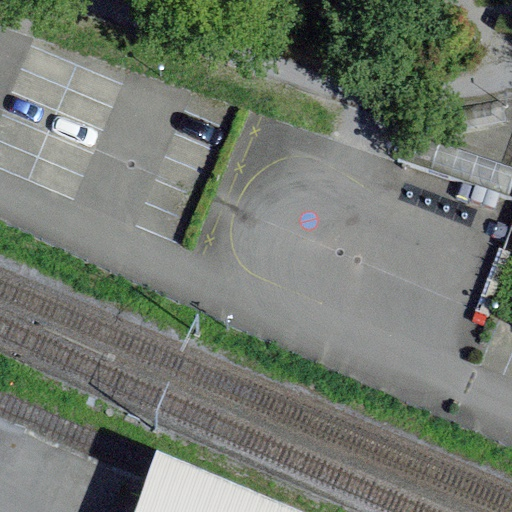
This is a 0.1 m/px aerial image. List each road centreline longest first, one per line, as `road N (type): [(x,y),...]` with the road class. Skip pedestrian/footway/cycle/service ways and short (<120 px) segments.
road 1 (residential): [(511,409),(0,188)]
road 2 (residential): [(371,102),(424,100),(511,77)]
